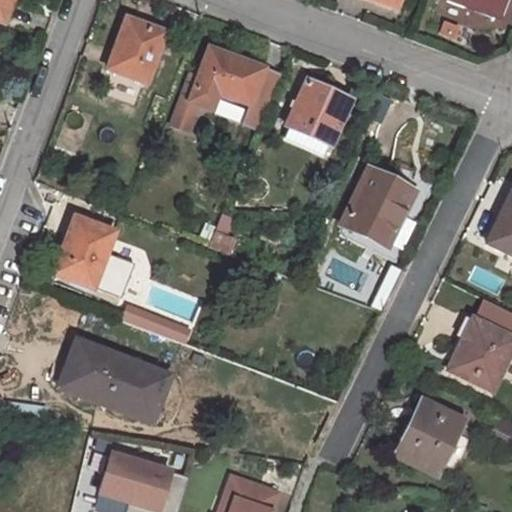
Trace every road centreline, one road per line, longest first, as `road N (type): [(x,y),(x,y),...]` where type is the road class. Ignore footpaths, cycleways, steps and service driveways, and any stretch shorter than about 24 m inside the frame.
road 1 (residential): [(507,103),(328,458)]
road 2 (residential): [(507,103),(229,0)]
road 3 (residential): [(81,0),(0,208)]
